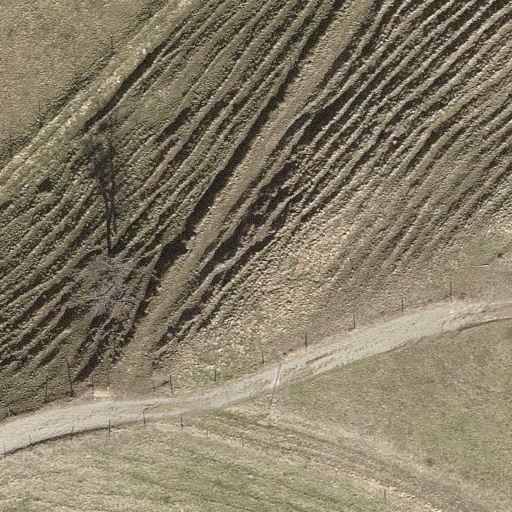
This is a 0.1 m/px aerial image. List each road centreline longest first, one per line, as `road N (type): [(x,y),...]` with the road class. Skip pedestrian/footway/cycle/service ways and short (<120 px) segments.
road 1 (track): [(511,310),(387,335),(184,406),(92,418),(0,443)]
road 2 (track): [(184,406),(424,477),(472,511)]
